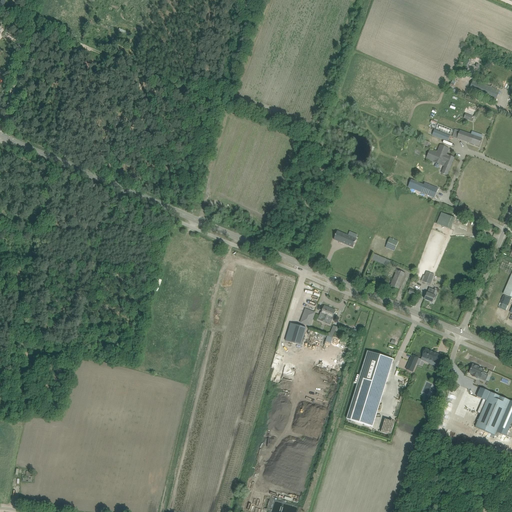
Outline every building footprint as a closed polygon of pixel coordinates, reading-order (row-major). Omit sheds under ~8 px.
[(469,89),(491,98),(496,100),(500,91),(495,89),(473,80),(469,89)] [(455,129),(454,132),(452,137),(479,146),(481,139),(482,135),(477,134),(476,137),(473,136),(474,135),(460,130),(455,129)] [(435,130),(432,136),(447,141),(450,136),(435,130)] [(430,149),(428,155),(426,159),(444,166),(441,173),(447,175),(454,158),(446,155),(448,149),(440,145),(437,152),(430,149)] [(411,180),(408,187),(421,192),(423,185),(411,180)] [(423,185),(421,192),(434,198),(438,189),(424,183),(423,185)] [(438,224),(450,229),(455,218),(445,214),(443,218),(441,217),(438,224)] [(384,227),(383,230),(380,229),(378,235),(386,238),(389,228),(384,227)] [(337,231),(334,240),(353,248),(356,239),(337,231)] [(390,238),(385,248),(394,251),(398,242),(390,238)] [(374,254),(372,260),(383,264),(385,259),(374,254)] [(390,286),(399,289),(405,274),(397,270),(390,286)] [(426,272),(422,282),(430,285),(434,275),(426,272)] [(511,273),(503,294),(511,297),(511,273)] [(427,293),(426,295),(424,300),(432,303),(437,291),(434,290),(432,295),(427,293)] [(504,296),(501,305),(507,307),(511,298),(504,296)] [(324,307),(322,311),(321,313),(319,319),(323,321),(324,318),(328,320),(328,318),(332,319),(332,318),(333,315),(335,311),(329,308),(328,308),(324,307)] [(305,309),(300,323),(310,327),(316,313),(305,309)] [(306,328),(291,324),(285,341),(297,344),(301,346),(306,328)] [(332,325),(327,342),(332,343),(337,327),(332,325)] [(439,355),(425,349),(425,350),(424,350),(422,353),(423,354),(421,360),(429,363),(430,360),(436,363),(439,355)] [(372,390),(383,393),(394,359),(367,351),(350,409),(365,414),(372,390)] [(417,358),(412,355),(406,369),(412,372),(416,364),(414,363),(417,358)] [(480,378),(484,370),(472,365),(469,373),(473,375),(472,376),(477,379),(478,377),(480,378)] [(480,415),(475,427),(495,436),(496,432),(506,436),(511,421),(511,401),(480,388),(477,397),(486,401),(482,411),(479,409),(478,410),(479,410),(477,413),(480,415)] [(378,421),(376,430),(388,433),(390,429),(384,428),(385,424),(392,426),(393,420),(384,418),(383,422),(378,421)] [(32,476),(29,476),(30,471),(23,471),(23,481),(32,481),(32,476)]
